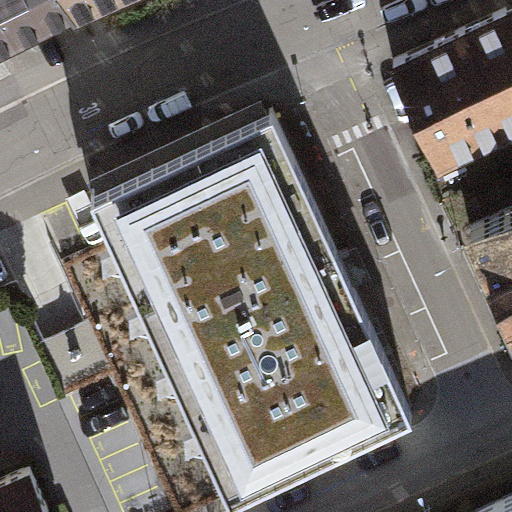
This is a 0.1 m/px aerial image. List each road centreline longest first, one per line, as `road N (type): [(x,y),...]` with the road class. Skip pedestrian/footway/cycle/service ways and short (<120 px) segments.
road 1 (residential): [(304,19),(373,138),(474,360),(493,436)]
road 2 (residential): [(304,19),(0,153)]
road 3 (residential): [(493,436),(326,511)]
